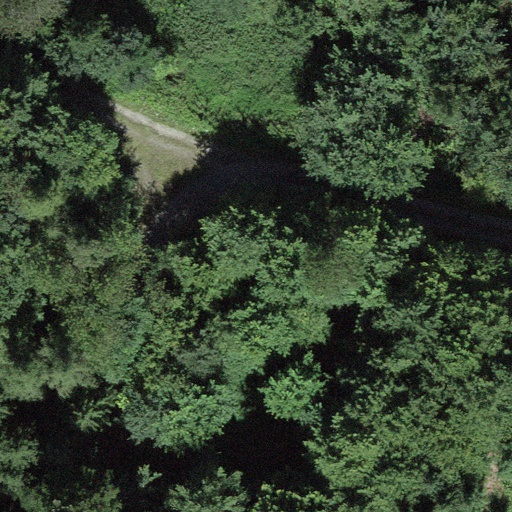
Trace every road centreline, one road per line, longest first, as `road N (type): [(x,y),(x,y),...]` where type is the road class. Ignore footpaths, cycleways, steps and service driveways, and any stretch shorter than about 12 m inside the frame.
road 1 (track): [(103,511),(153,245),(148,135)]
road 2 (track): [(148,135),(413,211)]
